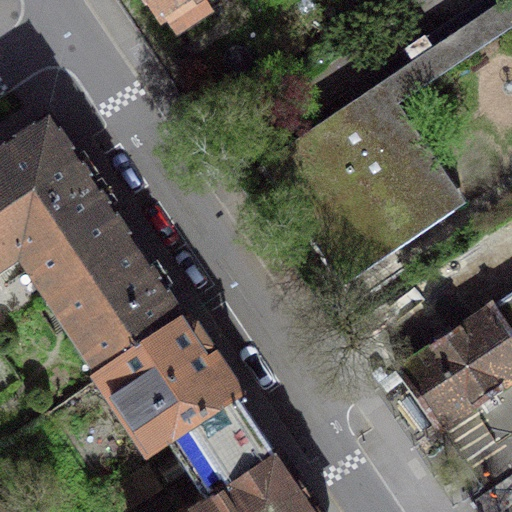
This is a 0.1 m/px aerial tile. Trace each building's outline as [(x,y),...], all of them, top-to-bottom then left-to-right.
[(151,0),(177,37),(212,13),(203,0),(151,0)] [(380,83),(261,163),(343,285),(463,204),(380,83)] [(234,87),(195,120),(208,141),(248,108),(234,87)] [(48,302),(134,244),(49,118),(0,150),(0,272),(19,260),(48,302)] [(97,378),(184,320),(134,244),(48,302),(47,303),(97,378)] [(511,297),(496,309),(511,332),(511,297)] [(493,305),(397,371),(441,434),(511,384),(511,332),(496,309),(493,305)] [(166,441),(234,397),(184,320),(97,378),(147,455),(166,441)] [(311,511),(234,397),(166,441),(205,502),(211,511),(311,511)] [(211,511),(205,502),(190,511),(211,511)]
